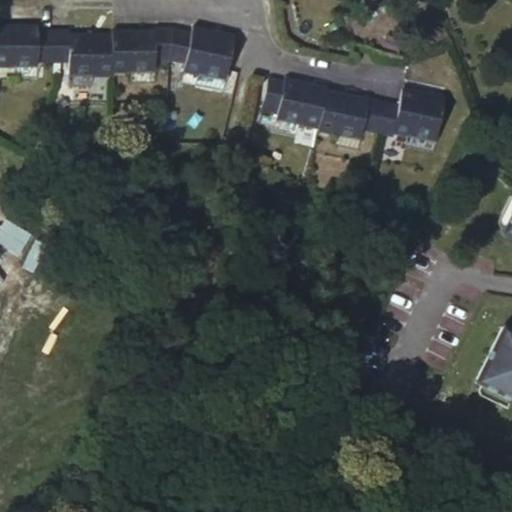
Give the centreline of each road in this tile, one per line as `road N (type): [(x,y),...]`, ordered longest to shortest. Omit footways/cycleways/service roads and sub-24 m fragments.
road 1 (residential): [(8,1),(248,5)]
road 2 (residential): [(348,72),(257,45),(248,5)]
